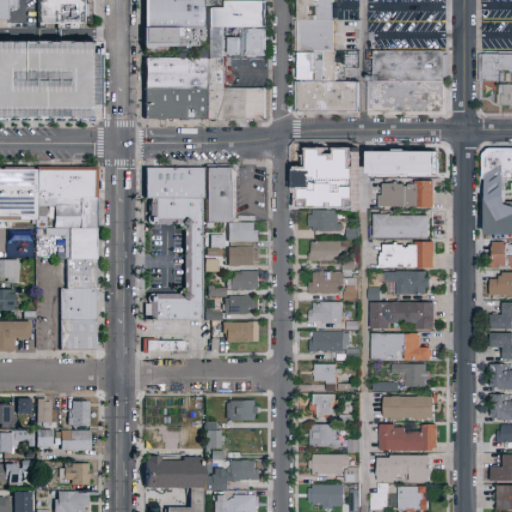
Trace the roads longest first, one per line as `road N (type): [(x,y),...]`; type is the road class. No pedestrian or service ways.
road 1 (residential): [(466,511),(463,0)]
road 2 (residential): [(285,0),(285,511)]
road 3 (residential): [(511,130),(297,132),(273,145),(123,145)]
road 4 (residential): [(285,376),(0,374)]
road 5 (residential): [(123,145),(0,144)]
